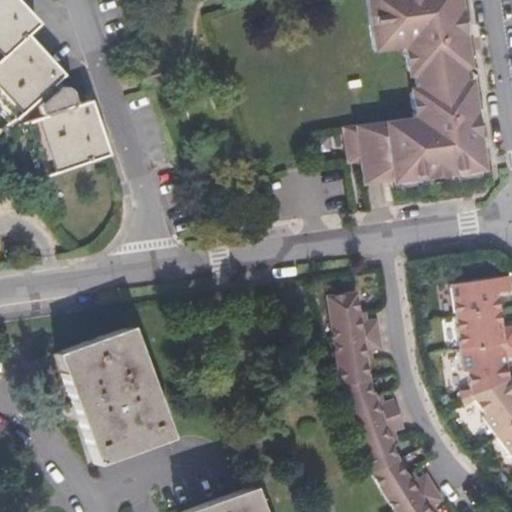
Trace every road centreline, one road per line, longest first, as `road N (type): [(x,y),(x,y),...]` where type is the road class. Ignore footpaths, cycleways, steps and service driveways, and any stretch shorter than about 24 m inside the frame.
road 1 (residential): [(0,294),(511,218)]
road 2 (residential): [(94,511),(63,457),(0,402)]
road 3 (residential): [(511,138),(491,0)]
